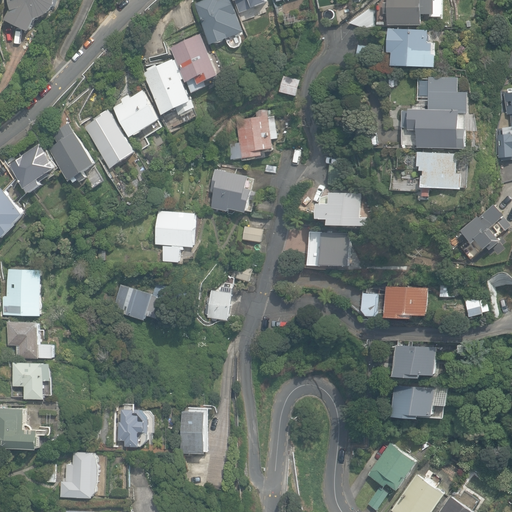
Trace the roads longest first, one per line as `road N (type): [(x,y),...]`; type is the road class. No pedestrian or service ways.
road 1 (residential): [(273,489),(262,490),(255,469),(248,310),(266,274),(307,82),(329,44),(350,39)]
road 2 (residential): [(273,489),(287,395),(295,385),(319,385),(335,410),(330,483),(342,511)]
road 3 (residential): [(0,137),(33,113),(138,0)]
